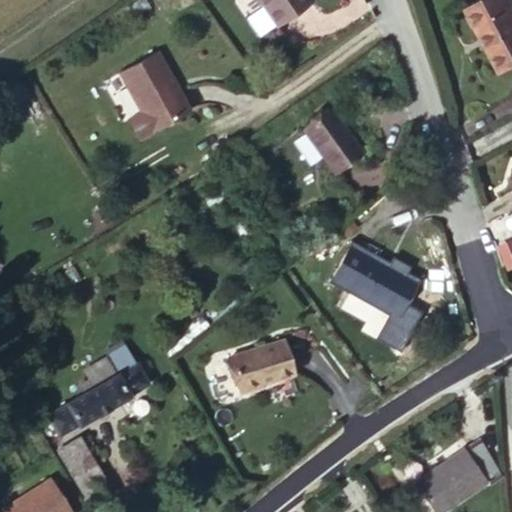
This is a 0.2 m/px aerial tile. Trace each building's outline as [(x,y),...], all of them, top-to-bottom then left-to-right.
[(266,0),(277,17),(302,0),(266,0)] [(511,46),(511,28),(497,0),(452,0),(448,2),(479,64),(511,46)] [(149,133),(197,102),(160,45),(127,65),(151,104),(136,114),(149,133)] [(355,145),(327,101),(300,119),(329,164),(355,145)] [(511,154),(502,160),(511,181),(511,154)] [(327,273),(392,311),(415,274),(403,268),(409,257),(393,246),(386,256),(348,236),(327,273)] [(231,381),(286,369),(280,333),(225,346),(231,381)] [(77,371),(83,383),(131,355),(121,336),(106,345),(103,340),(83,354),(89,363),(77,371)] [(131,355),(83,383),(44,405),(57,427),(144,379),(131,355)] [(58,442),(90,497),(114,481),(82,428),(58,442)] [(449,447),(412,471),(437,508),(487,475),(467,443),(451,452),(449,447)] [(55,511),(69,504),(48,467),(0,494),(0,511),(55,511)]
